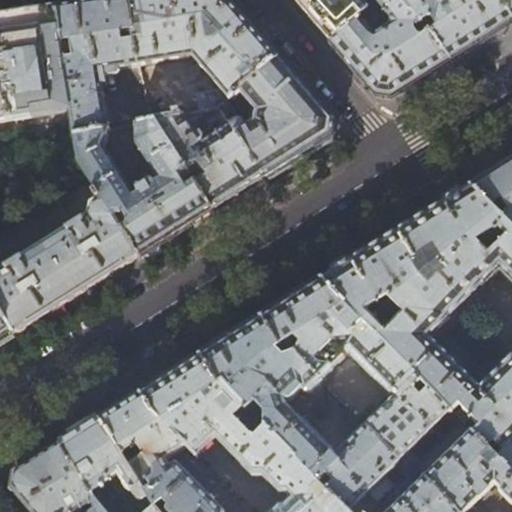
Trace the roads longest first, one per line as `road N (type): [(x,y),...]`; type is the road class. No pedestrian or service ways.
road 1 (secondary): [(0,412),(400,160)]
road 2 (residential): [(400,160),(265,0)]
road 3 (secondary): [(400,160),(511,90)]
